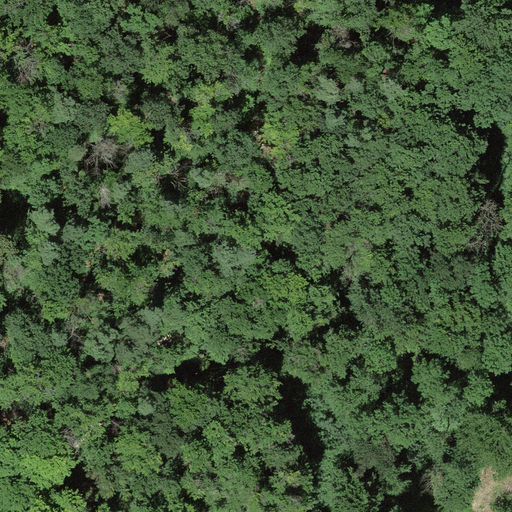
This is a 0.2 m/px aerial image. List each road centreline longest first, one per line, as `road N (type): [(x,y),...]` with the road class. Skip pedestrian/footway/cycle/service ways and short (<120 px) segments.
road 1 (track): [(16,511),(271,226),(441,88),(511,17)]
road 2 (track): [(109,0),(60,58),(0,98)]
